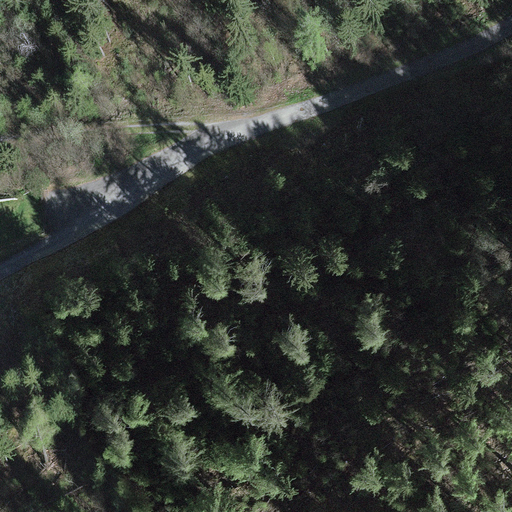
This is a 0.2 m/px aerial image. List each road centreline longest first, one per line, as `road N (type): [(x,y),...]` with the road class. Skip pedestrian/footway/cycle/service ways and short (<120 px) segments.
road 1 (unclassified): [(182,511),(333,391),(511,278)]
road 2 (track): [(0,150),(218,128),(241,140)]
